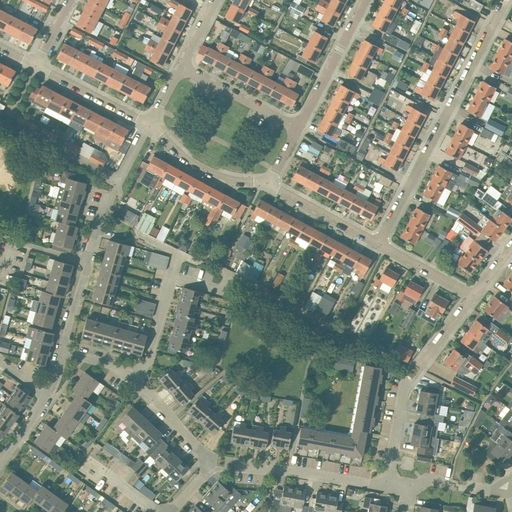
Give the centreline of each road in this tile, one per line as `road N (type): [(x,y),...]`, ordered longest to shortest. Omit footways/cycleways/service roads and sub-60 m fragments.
road 1 (residential): [(378,243),(503,0)]
road 2 (residential): [(61,350),(95,233),(149,123)]
road 3 (residential): [(170,511),(211,467),(209,457),(132,378)]
road 4 (residential): [(386,486),(237,466)]
road 5 (residential): [(298,128),(365,0)]
road 6 (residential): [(268,184),(202,169),(149,123)]
road 7 (residential): [(298,128),(178,66)]
road 8 (residential): [(149,123),(36,63)]
road 9 (residential): [(378,243),(268,184)]
